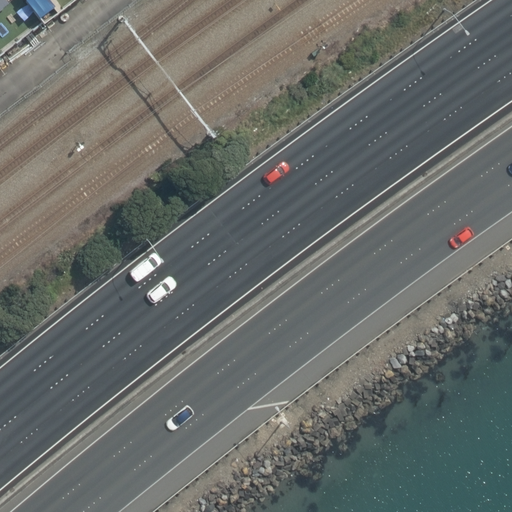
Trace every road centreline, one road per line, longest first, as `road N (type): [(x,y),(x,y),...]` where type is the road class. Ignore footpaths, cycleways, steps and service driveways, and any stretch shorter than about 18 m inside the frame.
road 1 (motorway): [(0,465),(126,357),(511,73)]
road 2 (motorway): [(511,153),(170,409),(53,511)]
